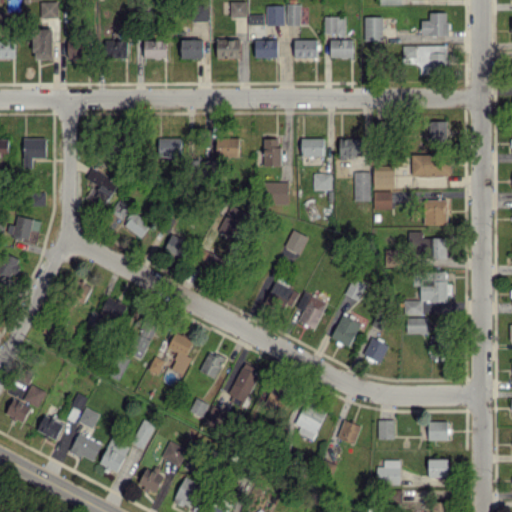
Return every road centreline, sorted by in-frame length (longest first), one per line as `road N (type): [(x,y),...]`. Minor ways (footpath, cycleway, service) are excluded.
road 1 (residential): [(482,0),(482,511)]
road 2 (residential): [(482,96),(0,98)]
road 3 (residential): [(482,394),(392,395),(357,387),(61,234)]
road 4 (residential): [(67,98),(69,193),(61,234),(0,365)]
road 5 (tertiary): [(111,511),(0,453)]
